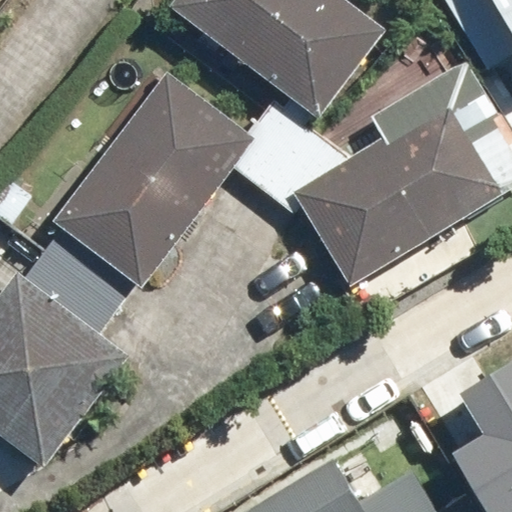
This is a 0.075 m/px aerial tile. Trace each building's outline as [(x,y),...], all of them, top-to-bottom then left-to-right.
[(511,119),(474,58),(378,116),(396,142),(362,161),(311,123),(323,107),(333,115),(397,27),(359,0),(177,0),(173,5),(297,96),(290,105),(280,98),(256,131),(160,60),(110,128),(124,138),(62,223),(69,228),(33,277),(25,272),(0,306),(0,427),(57,469),(140,356),(107,331),(144,281),(155,288),(243,168),(292,210),(309,200),(363,288),(462,228),(477,253),(511,231),(511,119)] [(511,0),(454,0),(490,64),(511,52),(511,0)] [(511,511),(511,376),(484,396),(508,431),(466,459),(502,511),(511,511)] [(375,511),(345,460),(254,511),(375,511)] [(468,511),(448,479),(416,498),(424,511),(468,511)]
